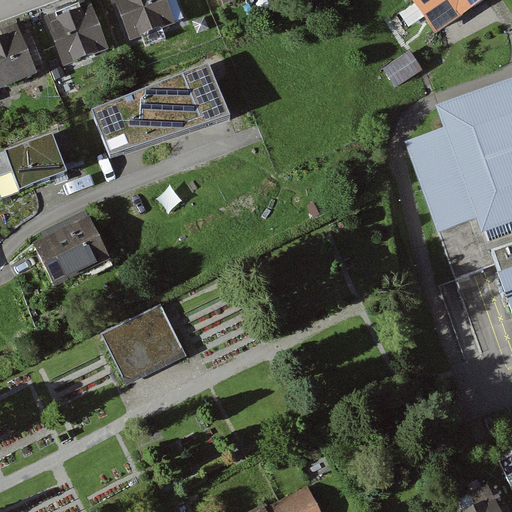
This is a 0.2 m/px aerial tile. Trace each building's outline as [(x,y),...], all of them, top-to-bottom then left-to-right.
[(114,0),(130,41),(176,22),(166,0),(114,0)] [(170,0),(176,13),(196,5),(193,0),(170,0)] [(260,0),(221,0),(226,12),(260,0)] [(412,0),(435,34),(485,0),(412,0)] [(44,16),(64,66),(109,48),(91,4),(83,7),(80,2),(44,16)] [(0,96),(35,82),(19,42),(0,49),(0,96)] [(383,69),(396,88),(423,70),(410,51),(383,69)] [(209,62),(91,109),(110,155),(230,114),(209,62)] [(511,90),(441,115),(449,137),(413,150),(459,280),(497,267),(511,309),(511,90)] [(0,175),(12,171),(19,190),(66,172),(52,134),(0,153),(0,175)] [(89,215),(33,243),(55,286),(110,258),(89,215)] [(164,310),(105,338),(128,388),(187,360),(164,310)] [(319,511),(310,491),(268,511),(265,508),(256,511),(319,511)] [(500,511),(495,501),(474,511),(500,511)]
